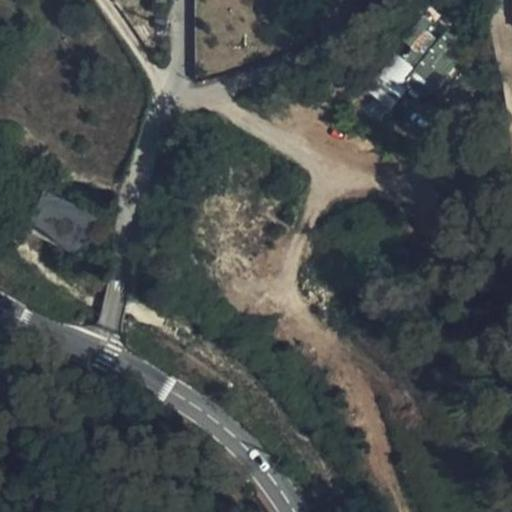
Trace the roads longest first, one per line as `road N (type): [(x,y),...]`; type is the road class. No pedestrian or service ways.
road 1 (residential): [(107,358),(139,176),(157,115),(172,103)]
road 2 (unclassified): [(107,358),(204,413),(260,465),(290,511)]
road 3 (residential): [(172,103),(284,65),(370,18),(381,0)]
